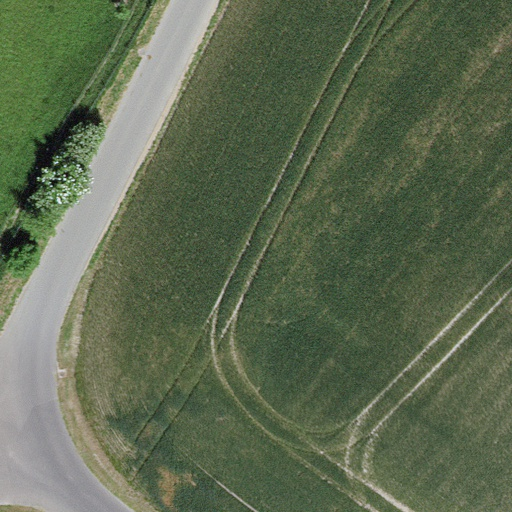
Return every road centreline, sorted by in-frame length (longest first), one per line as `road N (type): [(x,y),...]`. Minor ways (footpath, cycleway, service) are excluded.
road 1 (unclassified): [(193,0),(0,394)]
road 2 (unclassified): [(0,432),(107,511)]
